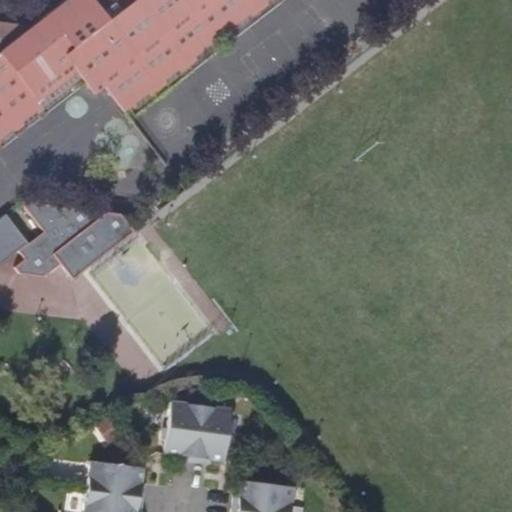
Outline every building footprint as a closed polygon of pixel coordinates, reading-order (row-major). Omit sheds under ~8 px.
[(61,0),(27,26),(0,22),(0,145),(84,81),(91,90),(102,82),(128,116),(276,0),(61,0)] [(70,280),(132,231),(117,213),(79,209),(20,201),(19,202),(42,231),(27,243),(16,251),(23,260),(13,268),(18,274),(43,277),(58,265),(70,280)] [(0,264),(6,259),(16,251),(27,243),(4,214),(0,216),(0,264)] [(179,460),(191,462),(192,457),(196,427),(196,421),(199,405),(169,401),(162,453),(179,455),(179,460)] [(192,457),(191,462),(203,463),(204,459),(206,459),(221,461),(228,408),(199,405),(196,421),(196,427),(192,457)] [(88,461),(85,491),(100,493),(107,494),(137,497),(141,498),(143,486),(138,485),(139,483),(141,468),(88,461)] [(232,497),(231,510),(235,510),(247,511),(287,511),(291,488),(239,481),(237,498),(232,497)] [(139,510),(141,498),(137,497),(107,494),(100,493),(85,491),(81,511),(134,511),(135,510),(139,510)]
